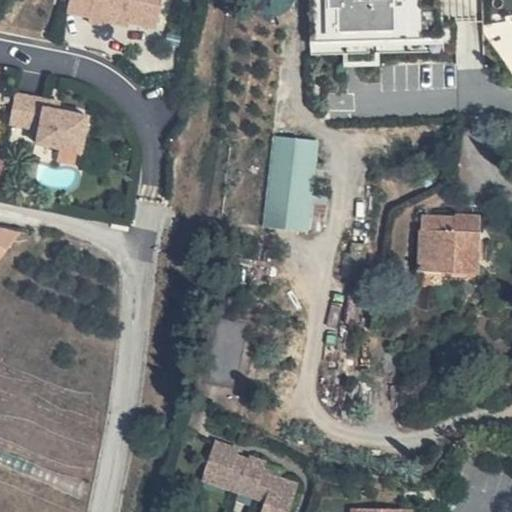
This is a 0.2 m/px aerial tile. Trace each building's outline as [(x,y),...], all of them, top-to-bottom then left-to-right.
[(40,0),(38,12),(64,16),(66,0),(40,0)] [(129,25),(133,0),(66,0),(64,16),(63,21),(80,24),(80,21),(80,17),(102,21),(129,25)] [(424,0),(291,0),(294,56),(427,50),(424,0)] [(102,21),(80,17),(80,21),(102,26),(102,21)] [(59,148),(66,113),(35,107),(20,103),(21,96),(0,91),(0,124),(15,127),(13,139),(59,148)] [(36,98),(21,96),(20,103),(35,107),(36,98)] [(268,225),(315,228),(320,135),(273,133),(268,225)] [(481,238),(481,224),(456,224),(457,238),(481,238)] [(454,281),(454,237),(422,240),(423,280),(454,281)] [(457,238),(454,237),(454,281),(482,280),(481,238),(457,238)] [(199,453),(184,489),(242,511),(275,511),(280,500),(245,485),(250,476),(233,470),(232,473),(229,480),(218,475),(221,468),(223,462),(199,453)] [(232,473),(221,468),(218,475),(229,480),(232,473)]
